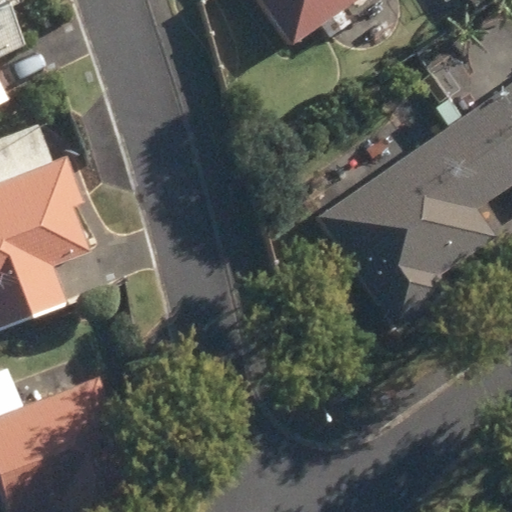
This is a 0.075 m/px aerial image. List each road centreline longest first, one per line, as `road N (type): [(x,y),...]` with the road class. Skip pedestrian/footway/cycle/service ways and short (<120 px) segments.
road 1 (residential): [(111,0),(220,385),(263,472),(309,511)]
road 2 (residential): [(511,372),(313,511)]
